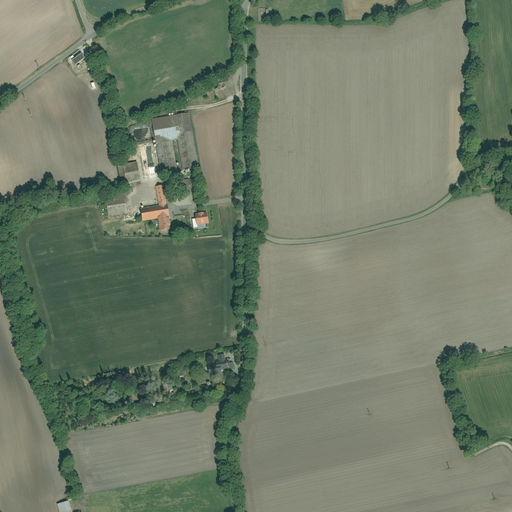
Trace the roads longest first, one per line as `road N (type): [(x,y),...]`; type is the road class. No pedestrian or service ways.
road 1 (residential): [(244,223),(291,244),(415,217),(485,161),(511,153)]
road 2 (residential): [(244,223),(243,374),(228,434),(236,511)]
road 3 (residential): [(247,0),(244,223)]
road 4 (track): [(88,38),(146,184)]
road 5 (track): [(243,95),(120,127)]
